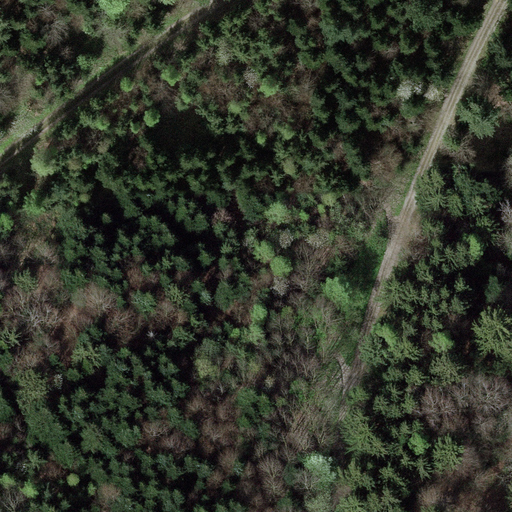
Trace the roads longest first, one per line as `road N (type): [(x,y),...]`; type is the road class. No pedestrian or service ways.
road 1 (track): [(332,511),(338,443),(367,328),(434,139),(499,0)]
road 2 (track): [(0,156),(221,0)]
